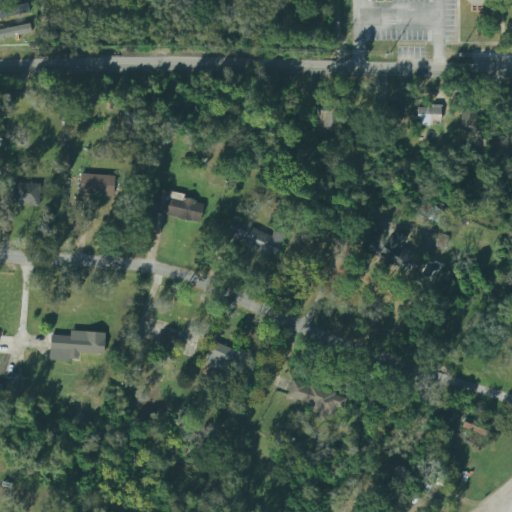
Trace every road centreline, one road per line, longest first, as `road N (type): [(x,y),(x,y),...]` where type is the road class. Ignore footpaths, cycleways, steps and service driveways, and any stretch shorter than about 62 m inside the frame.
road 1 (residential): [(0,257),(163,270),(330,342),(511,401)]
road 2 (tertiary): [(0,65),(511,72)]
